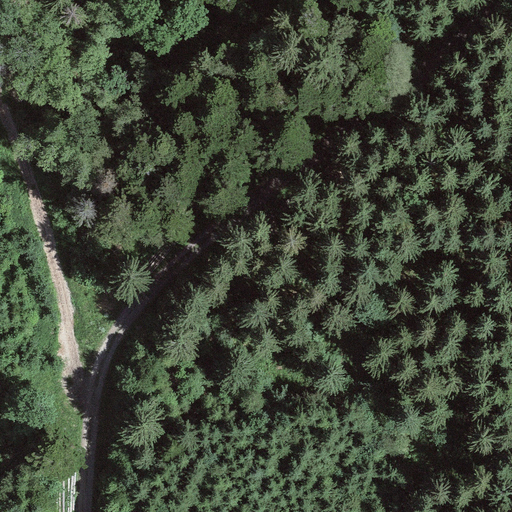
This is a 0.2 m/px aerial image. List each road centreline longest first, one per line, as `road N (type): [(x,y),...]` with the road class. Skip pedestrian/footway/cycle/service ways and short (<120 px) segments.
road 1 (track): [(503,0),(472,36),(135,312),(114,339),(98,383),(88,511)]
road 2 (track): [(0,88),(78,371),(96,396)]
